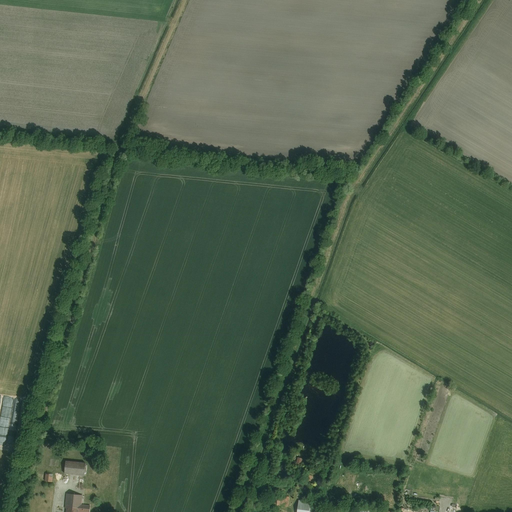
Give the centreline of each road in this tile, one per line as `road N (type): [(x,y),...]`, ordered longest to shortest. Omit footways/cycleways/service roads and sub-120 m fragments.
road 1 (track): [(476,0),(346,198),(233,511)]
road 2 (track): [(189,0),(119,162),(18,511)]
